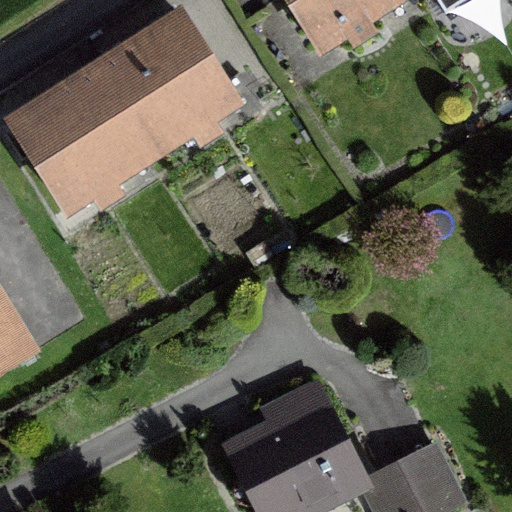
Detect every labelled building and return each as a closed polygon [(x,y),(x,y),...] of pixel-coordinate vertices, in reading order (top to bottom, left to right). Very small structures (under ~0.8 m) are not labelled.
[(288,0),(318,46),(390,0),(436,0),(445,13),(465,0),(288,0)] [(13,125),(65,207),(234,100),(182,17),(13,125)] [(0,370),(34,350),(0,294),(0,370)] [(228,450),(259,511),(305,511),(366,481),(318,388),(271,411),(278,425),(228,450)] [(431,446),(387,468),(408,511),(442,511),(460,503),(431,446)]
